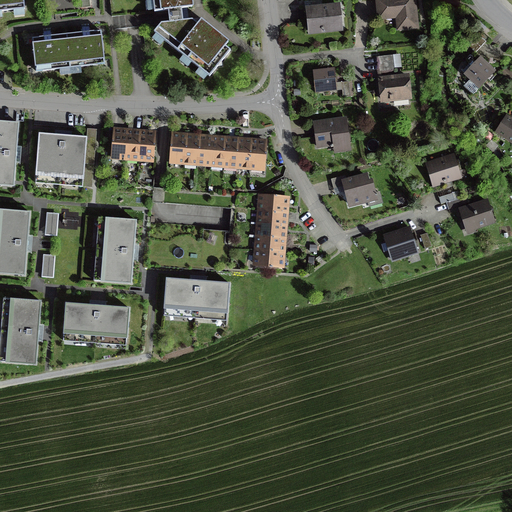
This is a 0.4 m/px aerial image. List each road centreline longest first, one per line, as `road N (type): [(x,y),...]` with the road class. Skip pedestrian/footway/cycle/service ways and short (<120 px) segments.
road 1 (residential): [(276,96),(193,108),(0,96)]
road 2 (residential): [(276,96),(300,184),(345,246)]
road 3 (unknown): [(273,59),(353,58),(362,106)]
